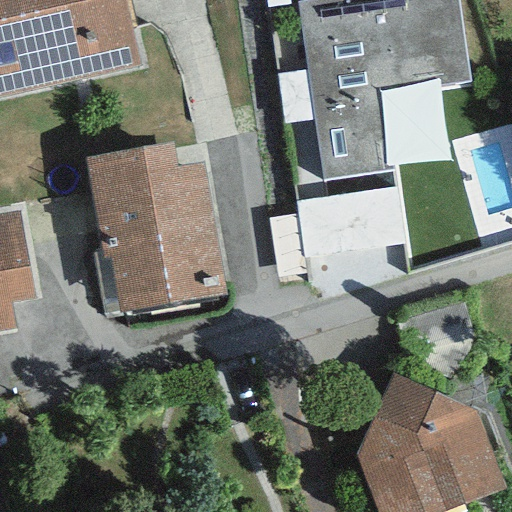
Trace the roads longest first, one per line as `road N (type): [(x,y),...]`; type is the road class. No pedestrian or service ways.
road 1 (residential): [(511,259),(257,332)]
road 2 (residential): [(257,332),(17,376)]
road 3 (residential): [(257,332),(320,511)]
